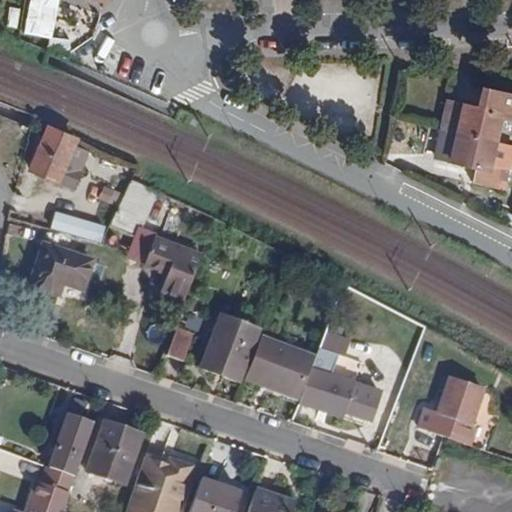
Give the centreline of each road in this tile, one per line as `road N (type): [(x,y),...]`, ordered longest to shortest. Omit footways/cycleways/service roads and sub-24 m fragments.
road 1 (residential): [(0,346),(418,487)]
road 2 (residential): [(149,39),(195,97),(511,257)]
road 3 (tertiary): [(511,32),(239,28),(149,39)]
